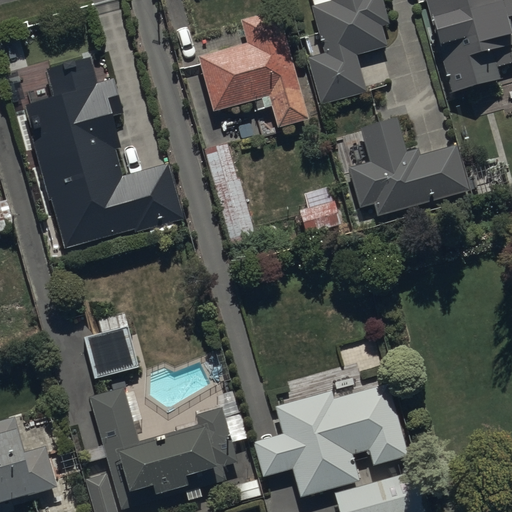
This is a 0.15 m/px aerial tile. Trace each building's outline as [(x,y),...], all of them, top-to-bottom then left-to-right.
[(312,0),(314,3),(311,3),(323,50),(307,55),(320,102),(366,91),(356,52),(386,44),(380,22),(387,21),(381,0),(312,0)] [(511,38),(501,0),(423,0),(447,89),(498,76),(495,64),(511,59),(511,38)] [(247,40),(198,53),(213,108),(254,97),(257,108),(273,103),(279,124),(307,116),(277,6),(241,16),(247,40)] [(54,93),(23,102),(65,247),(134,227),(136,234),(174,223),(173,218),(182,215),(167,162),(120,175),(111,144),(119,142),(112,116),(124,112),(113,74),(97,79),(90,53),(46,66),(54,93)] [(378,213),(469,188),(456,142),(418,152),(417,146),(405,150),(395,113),(360,123),(370,159),(349,165),(361,205),(374,201),(378,213)] [(227,140),(204,147),(231,242),(257,235),(239,175),(237,175),(227,140)] [(340,222),(334,199),(320,203),(316,188),(304,191),(307,206),(300,208),(306,231),(340,222)] [(0,228),(13,225),(5,198),(0,199),(0,197),(0,228)] [(95,376),(138,364),(127,322),(83,334),(95,376)] [(387,372),(275,403),(282,431),(253,439),(262,473),(292,465),(299,493),(359,477),(352,451),(369,447),(373,462),(409,452),(387,372)] [(125,385),(88,394),(108,469),(84,474),(93,511),(120,511),(118,505),(227,478),(223,462),(237,458),(224,405),(195,412),(198,423),(138,438),(125,385)] [(24,449),(14,414),(0,417),(0,495),(25,488),(26,492),(57,483),(46,442),(24,449)] [(423,511),(430,510),(417,466),(335,491),(341,511),(423,511)]
